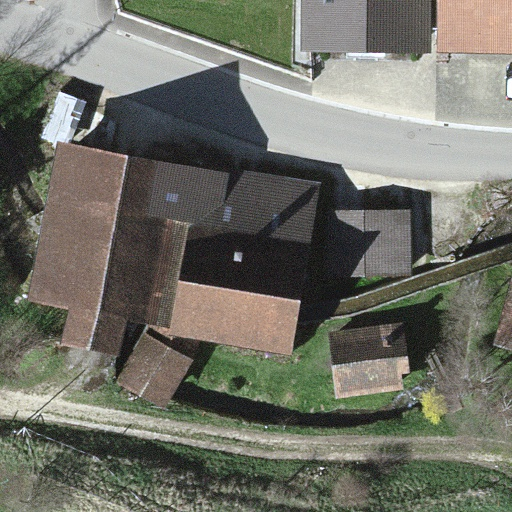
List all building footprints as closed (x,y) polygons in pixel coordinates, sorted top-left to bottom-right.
[(412,0),(320,0),(320,63),(412,64),(412,0)] [(511,0),(437,0),(439,80),(511,78),(511,0)] [(309,199),(54,160),(30,314),(68,320),(63,350),(104,356),(108,326),(285,353),(309,199)] [(397,197),(322,197),(322,266),(397,266),(397,197)] [(511,275),(505,274),(484,352),(511,359),(511,275)] [(397,336),(334,340),(337,392),(400,389),(397,336)]
